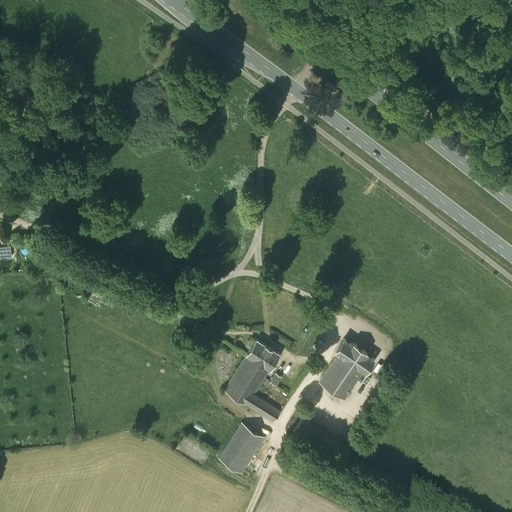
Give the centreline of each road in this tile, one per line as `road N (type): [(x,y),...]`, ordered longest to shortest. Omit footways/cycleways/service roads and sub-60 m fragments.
road 1 (track): [(294,88),(261,143),(259,226),(235,273),(167,293),(0,215)]
road 2 (primary): [(294,88),(511,256)]
road 3 (track): [(235,273),(275,282),(336,315),(334,341),(281,419),(281,439)]
road 4 (primary): [(511,202),(321,52)]
road 5 (track): [(413,511),(281,439),(247,511)]
road 6 (track): [(235,273),(213,336),(211,377),(218,395),(281,439)]
road 7 (track): [(511,145),(472,123),(426,49),(433,0)]
road 8 (primary): [(171,0),(294,88)]
